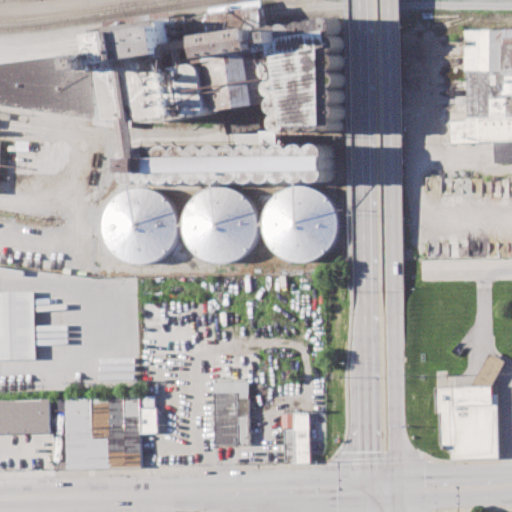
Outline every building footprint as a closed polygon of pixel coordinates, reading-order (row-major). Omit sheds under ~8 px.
[(0,101),(0,66),(111,53),(106,32),(176,23),(181,67),(218,62),(210,18),(265,9),(269,30),(339,16),(347,20),(346,131),(286,131),(280,104),(260,107),(264,128),(230,131),(227,114),(148,123),(151,145),(336,145),(336,181),(133,182),(130,130),(94,125),(95,117),(0,101)] [(453,142),(452,121),(470,120),(465,29),(511,25),(511,68),(504,69),(504,76),(511,76),(511,158),(498,159),(497,140),(453,142)] [(342,214),(343,226),(341,238),(336,249),(327,257),(316,262),(304,263),(292,261),(281,255),(273,245),(269,233),(268,220),(272,208),(280,198),(291,191),(304,188),(316,190),(327,195),(336,203),(342,214)] [(181,226),(180,239),(174,250),(165,259),(154,264),(141,265),(129,262),(118,256),(110,246),(106,234),(106,222),(110,210),(117,200),(127,193),(139,189),(152,190),(163,195),(173,203),(179,214),(181,226)] [(261,222),(261,234),(256,245),(249,254),(239,260),(227,263),(215,262),(205,257),(196,249),(190,238),(188,225),(190,213),(196,202),(206,194),(218,189),(231,189),(243,194),(252,201),(259,211),(261,222)] [(0,291),(35,291),(36,358),(0,358),(0,291)] [(442,444),(441,413),(436,413),(435,386),(474,385),(488,359),(492,352),(508,360),(502,370),(494,385),(494,394),(499,394),(501,459),(453,460),(452,453),(449,449),(444,449),(444,446),(442,444)] [(215,382),(250,382),(252,444),(216,445),(215,382)] [(0,400),(51,399),(52,432),(0,433),(0,400)] [(311,462),(311,413),(285,413),(285,463),(311,462)]
